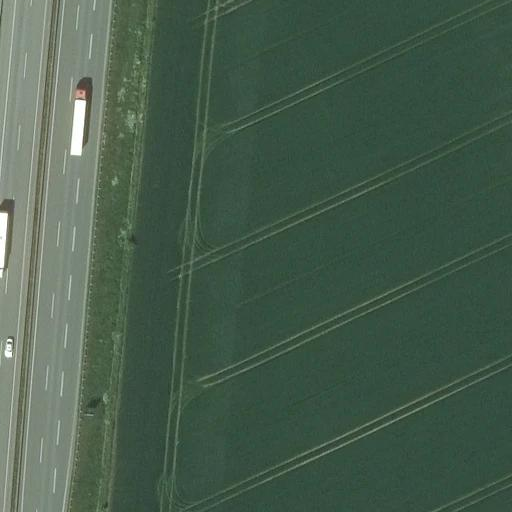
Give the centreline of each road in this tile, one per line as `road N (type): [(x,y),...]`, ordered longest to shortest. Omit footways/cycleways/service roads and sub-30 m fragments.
road 1 (motorway): [(39,511),(84,0)]
road 2 (motorway): [(22,0),(0,254)]
